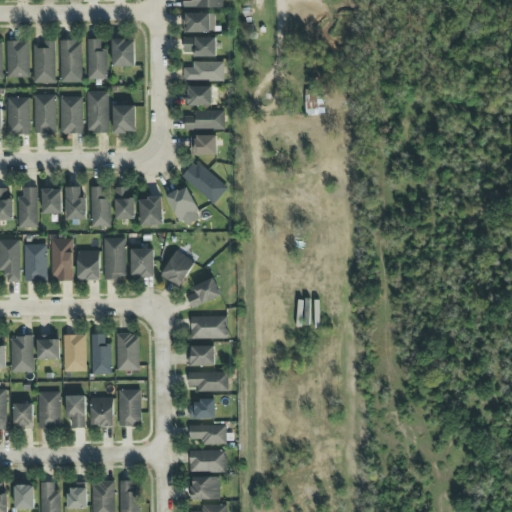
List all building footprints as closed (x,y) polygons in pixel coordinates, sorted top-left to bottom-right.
[(222,0),(183,0),(183,8),(223,8),(222,0)] [(214,32),(214,13),(183,14),(183,33),(214,32)] [(216,57),(215,37),(183,38),(183,51),(194,51),(194,57),(216,57)] [(106,79),(106,49),(100,49),(100,39),(87,40),(87,80),(106,79)] [(29,40),(6,41),(7,78),(29,78),(29,40)] [(59,83),(82,82),(81,40),(58,41),(59,83)] [(134,40),(112,40),(112,67),(134,66),(134,40)] [(54,83),(54,42),(32,42),(32,83),(54,83)] [(224,62),(193,62),(193,68),(184,68),(183,81),(224,81),(224,62)] [(211,87),(187,86),(187,106),(211,106),(211,87)] [(108,134),(109,92),(87,91),(86,133),(108,134)] [(56,133),(55,95),(33,95),(34,133),(56,133)] [(60,134),(82,134),(82,97),(59,97),(60,134)] [(7,98),(8,135),(30,135),(29,98),(7,98)] [(112,106),(112,133),(135,133),(135,105),(112,106)] [(224,111),(193,110),(193,116),(184,116),(184,129),(224,130),(224,111)] [(191,155),(216,155),(216,135),(190,136),(191,155)] [(212,204),(227,188),(197,160),(182,176),(212,204)] [(166,196),(177,220),(181,218),(185,226),(201,218),(185,186),(166,196)] [(37,187),(22,188),(23,197),(17,197),(18,228),(38,227),(37,187)] [(80,187),(65,187),(66,220),(86,220),(86,198),(80,198),(80,187)] [(110,226),(109,200),(104,200),(104,187),(90,187),(90,227),(110,226)] [(115,219),(134,219),(134,197),(129,197),(129,187),(115,187),(115,219)] [(7,188),(0,188),(0,220),(13,220),(13,199),(7,199),(7,188)] [(42,214),(62,213),(61,189),(41,190),(42,214)] [(139,198),(140,225),(162,225),(161,198),(139,198)] [(126,279),(125,238),(103,238),(104,280),(126,279)] [(73,280),(72,239),(50,239),(51,280),(73,280)] [(19,282),(20,240),(0,240),(0,271),(5,271),(5,282),(19,282)] [(47,281),(46,244),(23,245),(24,281),(47,281)] [(130,249),(131,277),(154,277),(153,249),(130,249)] [(76,251),(76,281),(99,280),(99,251),(76,251)] [(179,287),(194,262),(175,251),(160,276),(179,287)] [(191,308),(220,296),(213,278),(192,287),(195,293),(186,297),(191,308)] [(227,339),(227,316),(190,317),(190,339),(227,339)] [(117,371),(139,370),(138,334),(116,334),(117,371)] [(59,359),(58,335),(36,335),(37,359),(59,359)] [(86,372),(85,335),(63,335),(63,372),(86,372)] [(110,343),(105,344),(104,335),(90,335),(91,375),(111,375),(110,343)] [(33,372),(32,337),(10,337),(11,373),(33,372)] [(214,346),(188,346),(188,366),(214,365),(214,346)] [(199,392),(227,392),(227,372),(188,373),(188,387),(198,386),(199,392)] [(118,427),(141,426),(140,390),(118,390),(118,427)] [(60,392),(38,392),(37,428),(60,429),(60,392)] [(85,396),(65,396),(66,419),(71,418),(71,429),(85,428),(85,396)] [(113,426),(113,397),(90,398),(90,427),(113,426)] [(188,419),(215,419),(215,401),(188,402),(188,419)] [(32,403),(13,404),(13,429),(33,429),(32,403)] [(201,445),(226,445),(226,425),(189,426),(189,439),(201,439),(201,445)] [(226,451),(189,450),(189,472),(226,473),(226,451)] [(219,477),(190,478),(191,500),(219,499),(219,477)] [(119,511),(139,511),(139,490),(133,490),(133,481),(119,481),(119,511)] [(59,511),(59,492),(54,492),(53,482),(40,483),(40,511),(59,511)] [(114,511),(114,482),(92,482),(92,511),(114,511)] [(69,509),(87,509),(86,483),(69,483),(69,509)] [(34,509),(33,485),(13,485),(14,509),(34,509)]
